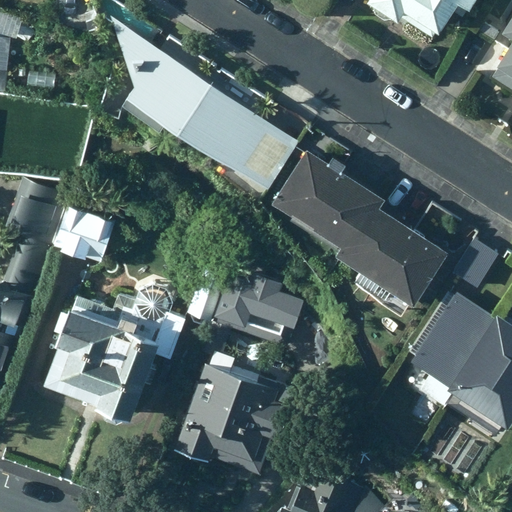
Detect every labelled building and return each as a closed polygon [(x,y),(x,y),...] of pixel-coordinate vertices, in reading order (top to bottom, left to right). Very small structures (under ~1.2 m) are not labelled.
[(373,0),(398,16),(406,6),(440,29),(459,0),(463,0),(472,6),(475,0),(373,0)] [(511,95),(509,99),(511,100),(511,0),(509,0),(492,27),(504,35),(482,68),(511,87),(511,95)] [(0,36),(4,38),(13,12),(0,7),(0,36)] [(263,185),(295,136),(160,49),(156,55),(149,51),(118,98),(152,120),(155,116),(263,185)] [(324,249),(333,255),(367,201),(373,193),(297,143),(263,197),(330,240),(324,249)] [(92,259),(108,216),(53,195),(56,185),(18,171),(2,215),(0,220),(0,222),(16,229),(0,273),(0,369),(9,345),(0,341),(0,326),(10,331),(43,241),(92,259)] [(436,246),(367,201),(333,255),(350,266),(346,273),(375,293),(373,296),(394,311),(436,246)] [(472,284),(494,250),(471,235),(445,278),(454,284),(459,276),(472,284)] [(300,304),(197,261),(181,307),(206,316),(195,348),(214,355),(224,323),(235,327),(266,345),(300,304)] [(39,336),(42,337),(28,376),(78,394),(77,399),(110,410),(135,341),(161,351),(175,313),(160,308),(164,298),(157,284),(144,279),(129,285),(126,295),(110,289),(105,305),(69,292),(64,304),(52,300),(39,336)] [(414,385),(442,403),(498,315),(486,307),(485,309),(451,287),(405,357),(425,370),(414,385)] [(511,397),(511,324),(498,315),(442,403),(484,431),(492,420),(496,423),(511,397)] [(257,381),(198,358),(166,445),(199,457),(201,451),(254,469),(254,467),(276,475),(283,455),(250,443),(255,430),(273,437),(287,401),(278,398),(283,383),(259,375),(257,381)] [(302,478),(271,511),(423,511),(420,508),(415,511),(396,511),(395,510),(360,497),(368,475),(328,460),(318,483),(302,478)]
